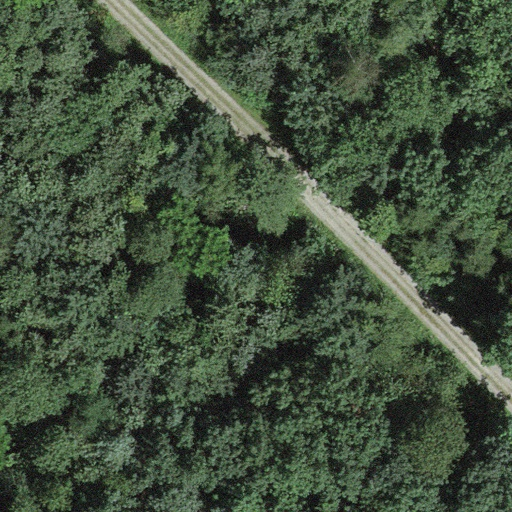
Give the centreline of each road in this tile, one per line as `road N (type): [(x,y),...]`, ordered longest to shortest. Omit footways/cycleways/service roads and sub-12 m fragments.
road 1 (track): [(0,451),(492,0)]
road 2 (track): [(511,410),(106,0)]
